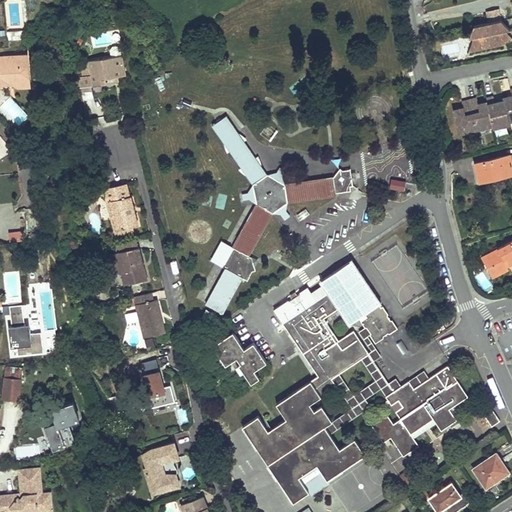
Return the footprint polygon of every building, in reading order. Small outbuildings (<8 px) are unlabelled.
[(501,20),(498,8),(487,11),(489,22),(501,20)] [(489,22),(474,25),(469,38),(474,36),(476,49),(508,42),(505,30),(510,29),(501,20),(489,22)] [(27,29),(12,30),(13,39),(28,38),(27,29)] [(107,50),(109,57),(121,55),(120,48),(117,45),(109,47),(107,50)] [(0,81),(5,81),(10,83),(13,83),(13,80),(19,79),(23,76),(30,75),(28,53),(5,55),(6,59),(2,61),(0,61),(0,81)] [(91,75),(83,76),(78,77),(81,93),(92,91),(91,86),(102,84),(101,79),(117,76),(125,74),(121,55),(109,57),(88,61),(91,75)] [(91,75),(88,61),(80,62),(83,76),(91,75)] [(13,83),(31,81),(30,75),(23,76),(19,79),(13,80),(13,83)] [(101,79),(102,84),(117,81),(117,76),(101,79)] [(461,107),(453,109),(459,131),(468,129),(469,131),(493,125),(493,128),(510,124),(510,121),(511,120),(511,89),(510,90),(511,95),(511,96),(509,97),(509,95),(503,97),(503,99),(499,100),(499,104),(496,104),(495,101),(494,96),(486,98),(486,101),(481,102),(482,105),(478,105),(478,103),(476,98),(463,101),(464,107),(465,109),(462,109),(461,107)] [(225,268),(206,304),(223,313),(243,277),(248,280),(255,267),(251,253),(275,214),(288,202),(336,195),(336,193),(351,191),(350,186),(353,185),(352,181),(351,173),(351,169),(343,170),(340,169),(333,179),(285,185),(267,174),(227,115),(212,126),(253,184),(257,204),(234,247),(228,257),(231,258),(225,268)] [(510,155),(475,163),(479,178),(494,174),(495,178),(511,174),(511,155),(510,155)] [(277,172),(267,174),(285,185),(282,176),(286,170),(280,167),(277,172)] [(398,181),(390,180),(389,187),(397,189),(404,190),(405,183),(398,181)] [(128,196),(125,183),(102,189),(109,219),(113,218),(116,230),(131,226),(137,225),(133,212),(131,213),(130,208),(132,207),(129,195),(128,196)] [(242,194),(243,200),(250,199),(257,204),(253,184),(249,193),(242,194)] [(288,202),(275,214),(282,214),(286,221),(291,217),(286,210),(288,202)] [(132,231),(131,226),(116,230),(113,231),(114,236),(132,231)] [(23,231),(9,233),(10,243),(24,241),(23,231)] [(147,279),(136,238),(115,243),(117,252),(122,271),(125,284),(147,279)] [(223,241),(212,261),(225,268),(231,258),(228,257),(234,247),(223,241)] [(511,241),(498,248),(500,253),(491,257),(493,262),(492,265),(487,267),(493,278),(509,269),(508,267),(511,264),(511,241)] [(498,248),(482,256),(487,267),(492,265),(493,262),(491,257),(500,253),(498,248)] [(110,253),(114,273),(122,271),(117,252),(110,253)] [(268,430),(258,415),(243,426),(294,502),(309,491),(299,476),(319,463),(329,478),(365,454),(355,438),(340,448),(330,434),(325,426),(332,421),(322,405),(314,410),(310,403),(337,385),(332,378),(338,374),(361,358),(369,353),(354,330),(339,340),(324,318),(339,307),(349,324),(364,314),(366,316),(361,320),(365,327),(367,327),(371,333),(370,334),(376,342),(384,337),(384,335),(388,332),(390,333),(398,328),(392,319),(390,320),(387,315),(388,314),(383,306),(381,307),(379,304),(380,303),(351,259),(320,281),(323,285),(328,292),(317,300),(312,292),(309,287),(277,308),(276,312),(319,375),(276,403),(286,418),(268,430)] [(323,285),(312,292),(317,300),(328,292),(323,285)] [(154,300),(151,291),(134,295),(145,337),(165,332),(157,300),(154,300)] [(17,347),(18,355),(44,352),(41,332),(30,333),(29,324),(24,325),(22,304),(5,306),(5,314),(11,313),(12,326),(9,326),(12,347),(17,347)] [(365,327),(358,332),(371,351),(369,353),(374,361),(381,356),(368,336),(370,334),(371,333),(367,327),(365,327)] [(255,370),(267,362),(254,342),(245,348),(233,331),(213,345),(226,364),(237,357),(241,362),(239,364),(252,382),(260,377),(255,370)] [(147,351),(156,349),(152,338),(144,340),(147,351)] [(338,374),(332,378),(337,385),(351,408),(332,421),(325,426),(330,434),(370,407),(365,399),(381,388),(386,396),(401,385),(396,378),(389,383),(374,361),(369,353),(361,358),(375,381),(353,396),(338,374)] [(157,360),(142,364),(154,409),(175,403),(170,385),(164,387),(157,360)] [(439,361),(409,380),(414,388),(444,368),(439,361)] [(401,385),(386,396),(401,418),(394,423),(386,412),(370,422),(383,441),(390,436),(403,455),(419,444),(414,437),(411,433),(434,418),(436,422),(441,430),(457,419),(450,408),(468,396),(448,365),(444,368),(414,388),(409,380),(401,385)] [(23,368),(5,366),(4,377),(21,379),(23,368)] [(67,374),(69,373),(68,367),(59,370),(62,375),(67,374)] [(67,374),(62,375),(59,376),(64,390),(71,387),(69,384),(71,383),(67,374)] [(2,398),(19,399),(21,379),(4,377),(2,398)] [(60,433),(54,435),(58,447),(75,441),(68,422),(79,418),(73,402),(52,410),(60,433)] [(483,413),(492,426),(500,420),(491,407),(483,413)] [(188,409),(176,409),(177,425),(188,424),(188,409)] [(434,418),(411,433),(414,437),(436,422),(434,418)] [(151,448),(143,453),(146,466),(144,466),(148,478),(154,481),(161,479),(163,488),(179,483),(173,463),(170,464),(169,459),(172,458),(179,456),(174,441),(151,448)] [(499,461),(502,460),(496,452),(473,468),(486,488),(507,473),(499,461)] [(39,475),(38,468),(19,470),(19,477),(36,476),(37,485),(40,485),(39,475)] [(402,475),(406,482),(413,478),(409,471),(402,475)] [(51,510),(49,493),(41,494),(40,485),(37,485),(36,476),(19,477),(21,494),(0,496),(0,511),(6,511),(9,510),(11,511),(30,511),(36,511),(51,510)] [(511,476),(497,485),(501,493),(511,486),(511,476)] [(154,481),(148,478),(152,492),(163,488),(161,479),(154,481)] [(452,482),(429,498),(438,511),(449,504),(454,511),(469,502),(463,493),(461,495),(452,482)] [(209,511),(203,496),(182,504),(185,511),(209,511)]
